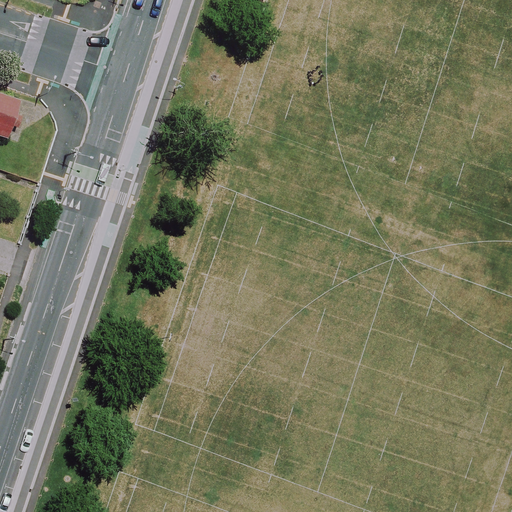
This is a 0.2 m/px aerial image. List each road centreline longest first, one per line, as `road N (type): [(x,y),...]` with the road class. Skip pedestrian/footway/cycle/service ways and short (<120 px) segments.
road 1 (secondary): [(126,73),(0,468)]
road 2 (residential): [(126,73),(0,33)]
